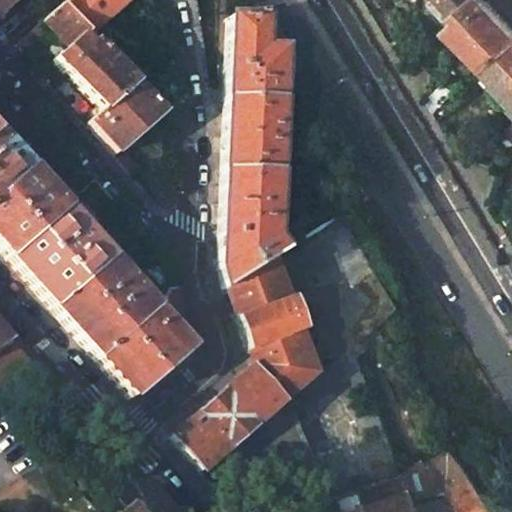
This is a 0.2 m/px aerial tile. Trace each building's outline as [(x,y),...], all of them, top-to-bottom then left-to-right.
[(0,0),(0,10),(11,0),(0,0)] [(126,0),(66,0),(59,6),(83,33),(86,36),(126,0)] [(478,0),(444,0),(456,13),(460,17),(478,0)] [(511,52),(511,28),(485,0),(478,0),(460,17),(463,21),(452,31),(469,49),(486,67),(491,72),(511,52)] [(83,33),(59,6),(15,46),(24,57),(47,36),(62,51),(83,33)] [(460,17),(456,13),(450,18),(455,22),(460,17)] [(258,20),(225,19),(222,101),(219,173),(216,269),(221,290),(271,258),(280,252),(269,241),(270,221),(271,210),(272,174),(277,52),(258,52),(258,20)] [(86,36),(83,33),(62,51),(50,62),(98,113),(131,84),(91,42),(86,36)] [(511,52),(491,72),(497,78),(511,94),(511,52)] [(491,72),(486,67),(475,77),(480,83),(491,72)] [(511,94),(497,78),(485,88),(507,111),(505,113),(511,120),(511,94)] [(159,115),(131,84),(98,113),(85,126),(112,157),(159,115)] [(60,141),(49,129),(37,140),(47,152),(48,152),(60,141)] [(330,140),(313,151),(321,165),(339,155),(330,140)] [(0,195),(26,172),(3,146),(0,148),(0,195)] [(52,157),(48,152),(47,152),(37,162),(41,167),(52,157)] [(60,210),(26,172),(0,195),(0,255),(4,260),(60,210)] [(363,195),(354,182),(282,227),(293,244),(361,201),(367,198),(363,195)] [(75,195),(70,191),(63,197),(68,202),(75,195)] [(85,222),(67,202),(60,210),(77,230),(85,222)] [(60,210),(4,260),(48,311),(104,259),(77,230),(60,210)] [(271,258),(221,290),(225,301),(230,316),(232,319),(286,299),(285,296),(279,278),(271,258)] [(147,309),(104,259),(48,311),(92,360),(148,309),(147,309)] [(184,351),(174,290),(167,291),(154,317),(148,309),(92,360),(127,400),(184,351)] [(286,299),(232,319),(245,353),(299,334),(286,299)] [(0,350),(11,343),(0,330),(0,350)] [(313,375),(299,334),(245,353),(241,355),(246,370),(276,404),(313,375)] [(0,350),(0,388),(17,380),(35,370),(11,343),(0,350)] [(48,385),(35,370),(17,380),(33,399),(48,385)] [(246,370),(168,438),(198,473),(276,404),(246,370)] [(492,511),(471,478),(451,451),(425,464),(432,486),(433,493),(447,492),(459,511),(492,511)] [(368,511),(411,495),(416,497),(433,493),(432,486),(425,464),(423,459),(403,473),(404,474),(361,489),(367,509),(368,511)] [(67,500),(50,468),(0,494),(0,511),(70,511),(72,511),(67,500)] [(416,511),(411,495),(368,511),(367,509),(357,511),(416,511)] [(160,511),(149,498),(134,511),(132,511),(160,511)]
